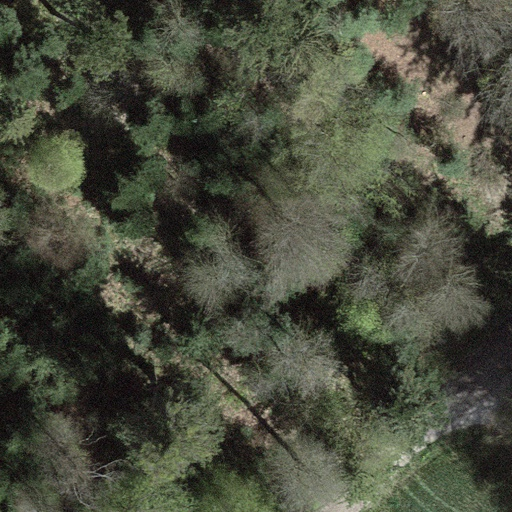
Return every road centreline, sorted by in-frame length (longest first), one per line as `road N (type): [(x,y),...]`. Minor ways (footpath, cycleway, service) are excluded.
road 1 (track): [(277,511),(316,447),(394,360),(511,451)]
road 2 (track): [(511,250),(394,360)]
